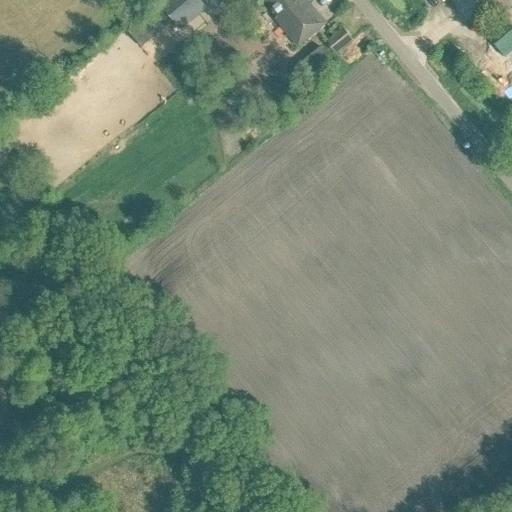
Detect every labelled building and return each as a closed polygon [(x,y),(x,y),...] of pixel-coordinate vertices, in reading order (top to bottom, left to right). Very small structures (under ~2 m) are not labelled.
[(167,0),(160,6),(181,31),(208,9),(200,0),(167,0)] [(275,20),(298,47),(326,24),(306,0),(263,0),(278,17),(275,20)] [(451,0),(457,11),(479,0),(451,0)] [(325,42),(336,55),(352,41),(342,28),(325,42)] [(511,36),(497,49),(508,62),(511,58),(511,36)] [(307,54),(314,64),(327,56),(319,45),(307,54)]
